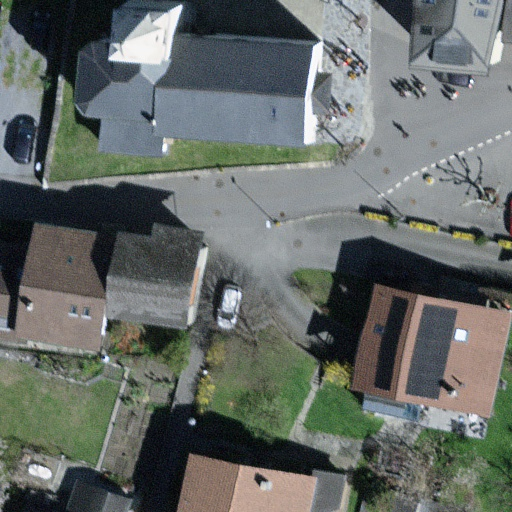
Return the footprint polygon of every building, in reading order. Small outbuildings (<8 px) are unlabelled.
[(320,150),(331,36),(202,24),(203,0),(128,0),(126,26),(89,22),(80,118),(98,119),(95,154),(175,161),(177,137),(320,150)] [(511,29),(511,0),(436,0),(434,53),(507,61),(511,29)] [(106,337),(111,308),(122,234),(49,222),(45,250),(33,326),(106,337)] [(164,235),(123,229),(122,234),(111,308),(197,321),(210,229),(166,223),(164,235)] [(0,330),(32,336),(33,326),(45,250),(0,242),(0,330)] [(511,318),(511,311),(390,287),(371,379),(494,405),(511,318)] [(312,511),(319,477),(207,456),(196,511),(312,511)] [(127,511),(131,501),(83,485),(73,511),(127,511)] [(447,511),(449,505),(372,491),(368,511),(447,511)]
